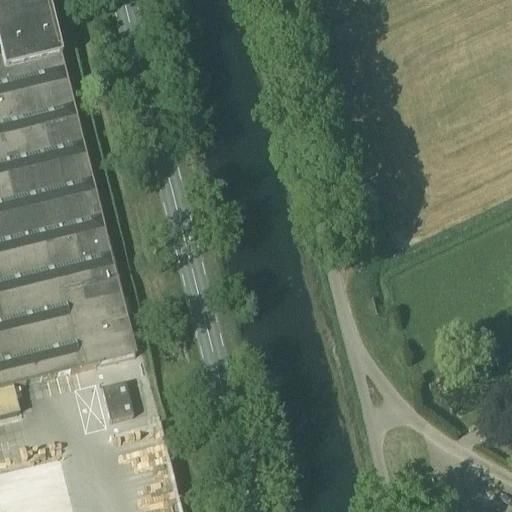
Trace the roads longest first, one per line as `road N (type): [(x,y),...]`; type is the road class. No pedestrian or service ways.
road 1 (secondary): [(250,511),(121,0)]
road 2 (unclassified): [(390,511),(263,0)]
